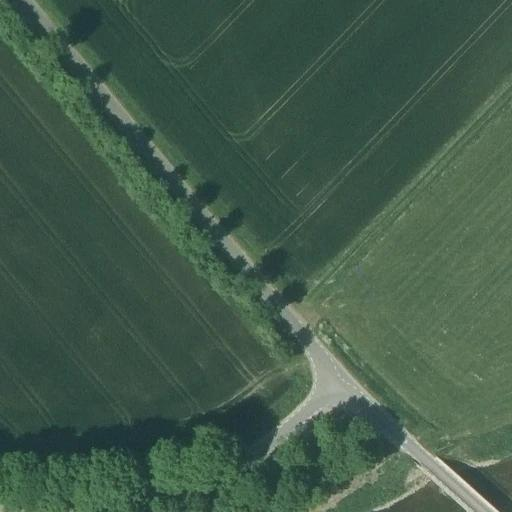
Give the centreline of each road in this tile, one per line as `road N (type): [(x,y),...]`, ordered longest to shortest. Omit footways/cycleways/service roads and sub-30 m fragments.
road 1 (residential): [(19,0),(334,378)]
road 2 (residential): [(334,378),(321,398),(234,468),(113,498),(0,501)]
road 3 (residential): [(334,378),(481,511)]
